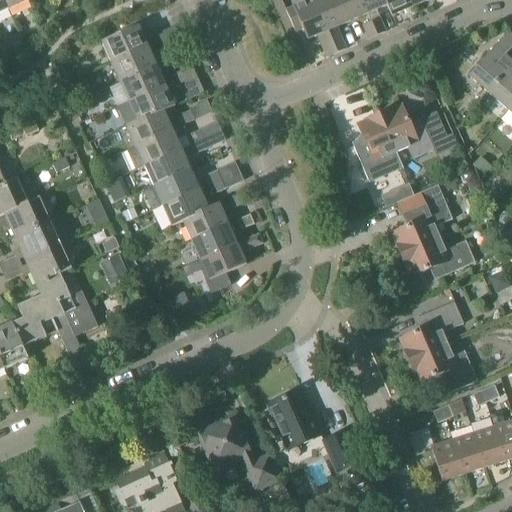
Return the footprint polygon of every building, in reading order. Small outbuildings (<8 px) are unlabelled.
[(28,0),(2,0),(8,11),(29,1),(28,0)] [(308,42),(329,33),(314,0),(303,0),(305,3),(293,8),(286,12),(296,33),(303,30),(308,42)] [(349,24),(338,0),(314,0),(329,33),(333,40),(339,54),(345,51),(336,29),(349,24)] [(361,0),(338,0),(349,24),(369,15),(361,0)] [(385,0),(361,0),(369,15),(387,7),(388,6),(385,0)] [(385,0),(388,6),(387,7),(392,17),(414,8),(409,0),(385,0)] [(40,23),(42,28),(50,24),(47,19),(40,23)] [(379,20),(372,23),(378,37),(385,34),(379,20)] [(378,37),(372,23),(363,27),(369,41),(378,37)] [(112,64),(148,49),(139,28),(103,44),(112,64)] [(174,28),(165,32),(170,45),(179,41),(174,28)] [(170,45),(165,32),(156,36),(161,49),(170,45)] [(325,60),(339,54),(333,40),(319,46),(325,60)] [(157,68),(148,49),(112,64),(121,84),(157,68)] [(511,67),(511,63),(495,49),(469,78),(488,95),(511,67)] [(511,106),(511,67),(488,95),(507,112),(511,106)] [(157,68),(121,84),(129,104),(166,88),(157,68)] [(182,72),(188,85),(197,81),(191,68),(182,72)] [(188,85),(182,72),(173,76),(179,89),(188,85)] [(61,76),(65,85),(72,81),(68,73),(61,76)] [(174,108),(166,88),(129,104),(138,123),(139,124),(164,112),(174,108)] [(91,110),(87,101),(73,107),(77,116),(91,110)] [(401,107),(379,116),(396,154),(407,149),(412,162),(435,152),(423,125),(411,130),(401,107)] [(136,147),(172,131),(164,112),(139,124),(138,123),(128,127),(136,147)] [(194,121),(190,112),(177,117),(181,127),(194,121)] [(396,154),(379,116),(357,126),(367,148),(355,153),(367,181),(390,172),(384,159),(396,154)] [(34,123),(21,129),(25,139),(38,133),(34,123)] [(177,141),(172,131),(136,147),(126,152),(135,172),(145,167),(203,141),(199,132),(186,138),(186,137),(177,141)] [(207,151),(203,141),(145,167),(154,187),(190,171),(185,160),(194,156),(207,151)] [(57,174),(68,169),(64,160),(53,165),(57,174)] [(492,169),(482,160),(474,169),(484,178),(492,169)] [(199,191),(190,171),(154,187),(154,188),(163,207),(199,191)] [(217,172),(204,177),(208,187),(221,181),(217,172)] [(444,185),(447,192),(459,187),(456,180),(444,185)] [(18,181),(6,187),(7,188),(0,190),(0,218),(5,216),(6,217),(29,207),(28,205),(18,181)] [(208,187),(212,196),(225,191),(221,181),(208,187)] [(408,185),(380,198),(386,209),(413,197),(408,185)] [(126,198),(122,188),(113,192),(117,202),(126,198)] [(207,210),(199,191),(163,207),(172,228),(184,222),(208,212),(208,211),(207,210)] [(245,206),(241,196),(228,202),(232,211),(245,206)] [(40,199),(28,205),(29,207),(6,217),(16,240),(51,224),(40,199)] [(401,258),(439,241),(434,229),(446,224),(436,202),(409,215),(414,226),(391,236),(401,258)] [(208,211),(208,212),(184,222),(193,242),(228,227),(219,206),(208,211)] [(125,225),(137,220),(133,210),(121,215),(125,225)] [(104,213),(103,214),(91,219),(95,230),(108,224),(109,224),(106,218),(104,213)] [(498,223),(504,228),(511,219),(506,214),(498,223)] [(254,227),(250,217),(237,223),(241,232),(254,227)] [(62,247),(51,224),(16,240),(26,262),(62,247)] [(228,227),(193,242),(201,262),(237,246),(228,227)] [(511,233),(509,230),(501,240),(511,249),(511,247),(511,233)] [(210,282),(245,266),(241,256),(263,246),(258,237),(237,246),(201,262),(210,282)] [(119,250),(115,240),(102,245),(107,255),(119,250)] [(444,252),(439,241),(401,258),(411,279),(433,269),(438,281),(474,265),(465,243),(444,252)] [(62,247),(26,262),(37,286),(60,276),(72,270),(62,247)] [(119,257),(100,266),(110,288),(129,280),(119,257)] [(42,297),(30,303),(35,315),(47,310),(52,323),(53,322),(65,316),(75,339),(98,328),(82,293),(70,298),(60,276),(37,286),(42,297)] [(174,298),(179,310),(215,294),(210,282),(174,298)] [(24,321),(12,326),(22,349),(58,333),(69,357),(81,352),(75,339),(65,316),(53,322),(52,323),(47,310),(35,315),(30,303),(18,308),(24,321)] [(408,363),(446,346),(441,335),(462,325),(453,304),(416,320),(421,331),(399,341),(408,363)] [(12,326),(0,331),(0,361),(4,370),(27,360),(22,349),(12,326)] [(451,359),(446,346),(408,363),(418,385),(440,376),(445,387),(473,375),(463,353),(451,359)] [(480,393),(485,405),(493,401),(488,389),(480,393)] [(278,401),(265,406),(268,413),(270,412),(288,451),(321,436),(301,392),(278,402),(278,401)] [(485,405),(480,393),(472,396),(478,408),(485,405)] [(448,407),(440,410),(445,422),(453,419),(448,407)] [(445,422),(440,410),(432,414),(437,426),(445,422)] [(216,474),(242,462),(255,492),(280,481),(268,455),(255,461),(236,418),(198,435),(216,474)] [(511,422),(493,429),(504,464),(511,461),(511,422)] [(493,429),(472,436),(483,470),(504,464),(493,429)] [(360,466),(345,433),(323,444),(345,493),(367,483),(372,493),(382,488),(370,461),(360,466)] [(483,470),(472,436),(452,442),(463,477),(483,470)] [(463,477),(452,442),(430,449),(441,484),(463,477)] [(184,511),(173,487),(178,485),(164,455),(112,478),(119,492),(115,494),(123,511),(163,511),(165,511),(164,511),(184,511)] [(279,508),(290,503),(282,485),(271,490),(279,508)] [(82,511),(75,494),(34,511),(82,511)]
